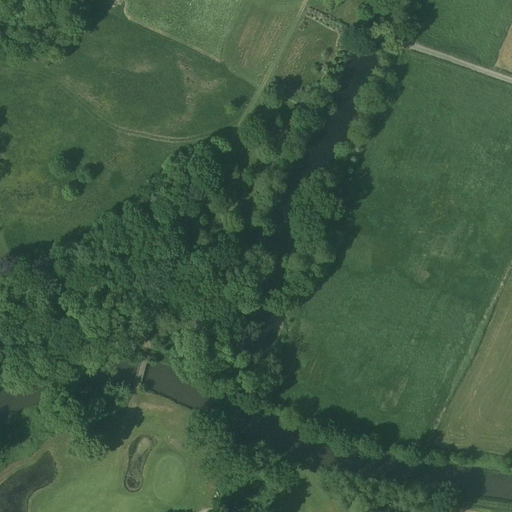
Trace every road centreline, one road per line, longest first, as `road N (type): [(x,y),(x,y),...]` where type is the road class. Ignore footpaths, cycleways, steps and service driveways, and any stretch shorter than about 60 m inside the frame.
road 1 (track): [(135,387),(125,413),(61,433),(0,469)]
road 2 (unclassified): [(404,0),(399,27),(411,46),(511,81)]
